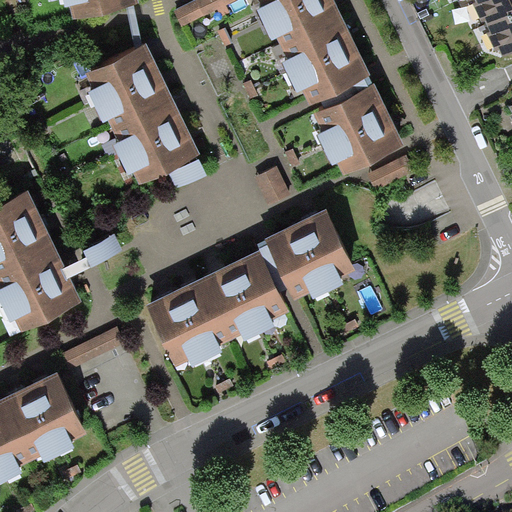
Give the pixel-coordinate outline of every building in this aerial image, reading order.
[(342,0),(259,0),(350,171),(415,136),(342,0)] [(511,0),(483,0),(503,40),(511,36),(511,0)] [(196,139),(146,33),(91,59),(140,165),(196,139)] [(36,186),(0,202),(0,270),(27,327),(89,297),(36,186)] [(271,246),(156,297),(186,362),(301,311),(294,296),(360,266),(330,201),(264,230),(271,246)] [(0,457),(84,417),(57,362),(0,389),(0,457)]
